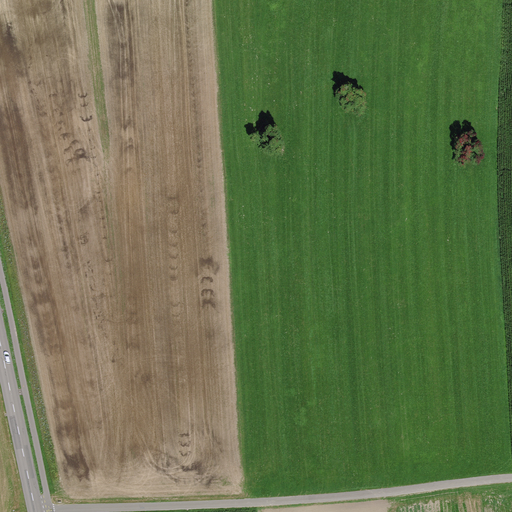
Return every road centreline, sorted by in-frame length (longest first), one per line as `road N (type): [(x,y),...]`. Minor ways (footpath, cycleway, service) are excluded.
road 1 (unclassified): [(35,510),(385,493),(511,477)]
road 2 (tertiary): [(0,341),(35,510)]
